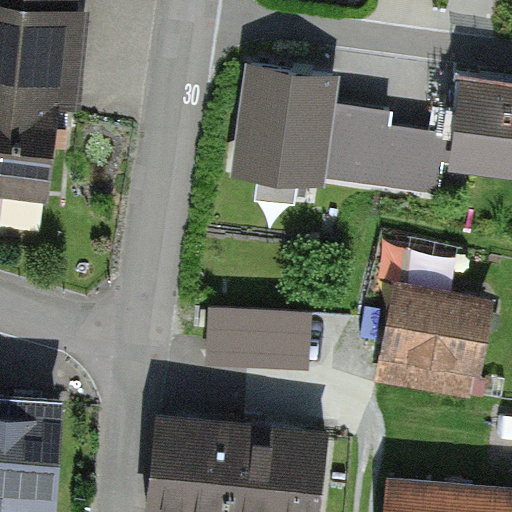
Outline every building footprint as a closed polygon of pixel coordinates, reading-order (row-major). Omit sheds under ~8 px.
[(83,86),(94,0),(0,0),(0,221),(45,227),(65,83),(83,86)] [(336,81),(251,70),(238,176),(322,187),(323,178),(437,192),(440,167),(511,175),(511,90),(466,85),(459,142),(390,133),(392,118),(332,110),(336,81)] [(394,309),(418,242),(392,232),(367,299),(394,309)] [(506,371),(511,341),(511,287),(420,270),(400,372),(482,388),(486,367),(506,371)] [(213,360),(319,361),(320,302),(214,301),(213,360)] [(71,384),(0,377),(0,511),(9,511),(10,501),(59,505),(71,384)] [(262,511),(270,414),(181,407),(172,511),(262,511)] [(351,511),(359,422),(270,414),(262,511),(351,511)] [(511,511),(511,477),(416,466),(410,511),(511,511)]
